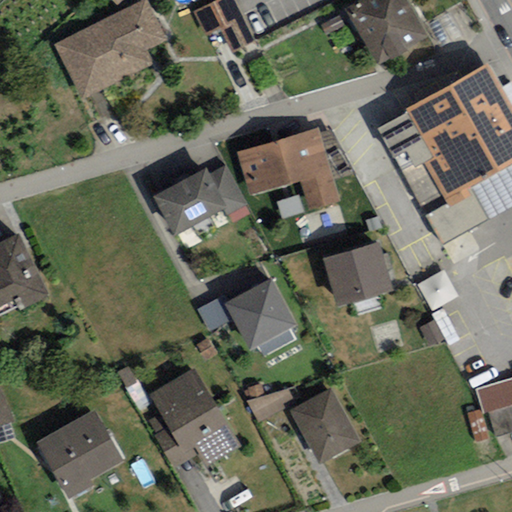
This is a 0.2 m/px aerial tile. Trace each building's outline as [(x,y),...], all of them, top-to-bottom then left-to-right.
[(360,0),(342,10),(371,62),(420,35),(401,0),(360,0)] [(138,1),(51,44),(77,96),(144,63),(137,50),(157,40),(138,1)] [(235,15),(217,25),(230,50),(248,40),(235,15)] [(511,98),(489,58),(406,105),(408,109),(379,126),(421,202),(444,189),(452,202),(429,215),(444,241),(511,203),(511,98)] [(311,131),(235,153),(247,195),(299,179),(307,205),(331,198),(311,131)] [(149,199),(168,232),(217,205),(198,171),(149,199)] [(0,310),(37,293),(11,239),(0,244),(0,310)] [(370,245),(324,258),(336,302),(382,289),(370,245)] [(447,270),(420,283),(434,311),(461,297),(447,270)] [(299,323),(274,277),(225,303),(250,350),(299,323)] [(188,374),(147,398),(163,424),(153,430),(174,466),(197,452),(205,465),(231,450),(188,374)] [(511,378),(477,390),(485,414),(511,405),(511,378)] [(325,392),(292,411),(319,458),(352,438),(325,392)] [(40,453),(61,491),(115,461),(95,423),(40,453)]
